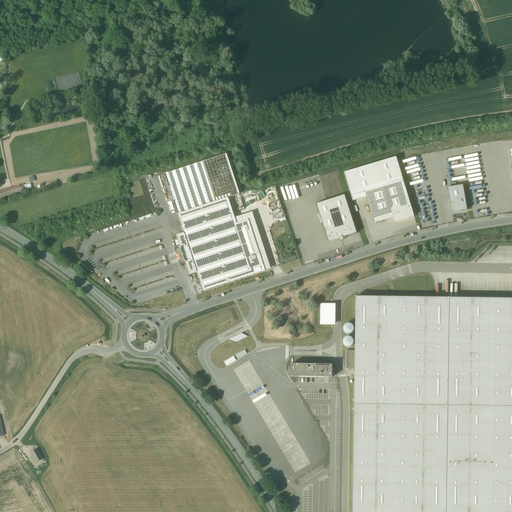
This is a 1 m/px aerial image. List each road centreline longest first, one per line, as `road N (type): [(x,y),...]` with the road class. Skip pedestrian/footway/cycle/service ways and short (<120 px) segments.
road 1 (residential): [(511,219),(407,239),(187,310)]
road 2 (residential): [(125,345),(71,359),(18,438),(0,450)]
road 3 (secondary): [(188,382),(279,511)]
road 4 (secondary): [(0,225),(101,297)]
